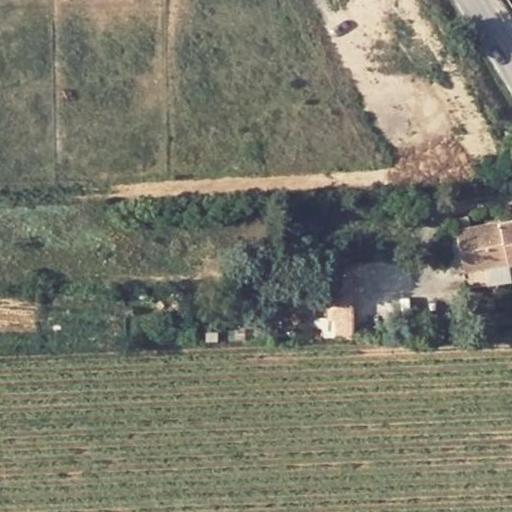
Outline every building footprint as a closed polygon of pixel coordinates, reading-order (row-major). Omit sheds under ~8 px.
[(508,260),(511,259),(511,219),(500,222),(508,260)] [(508,260),(500,222),(457,230),(465,268),(508,260)] [(453,253),(453,270),(465,268),(457,230),(439,233),(443,254),(453,253)] [(453,270),(453,253),(443,254),(443,255),(446,272),(453,270)] [(336,331),(334,280),(323,280),(326,331),(336,331)] [(334,280),(336,331),(351,330),(349,280),(334,280)] [(260,281),(259,306),(279,307),(280,281),(260,281)]
